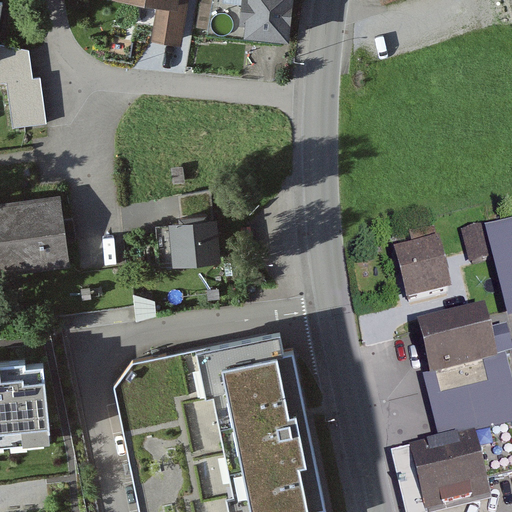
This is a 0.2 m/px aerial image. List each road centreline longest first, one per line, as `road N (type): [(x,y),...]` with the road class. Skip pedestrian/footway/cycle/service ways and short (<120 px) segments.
road 1 (secondary): [(321,99),(331,292),(378,511)]
road 2 (residential): [(321,99),(94,80)]
road 3 (residential): [(96,257),(84,155),(94,80)]
